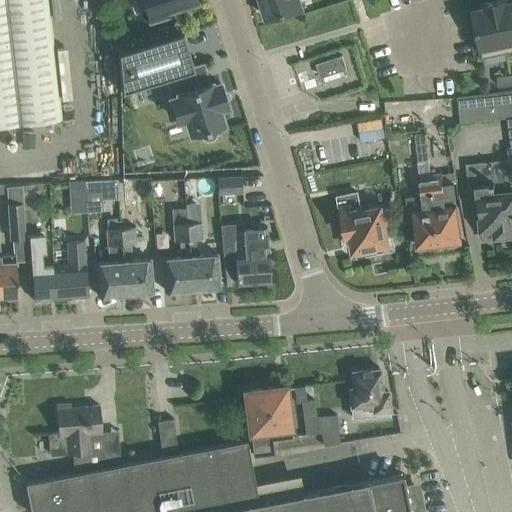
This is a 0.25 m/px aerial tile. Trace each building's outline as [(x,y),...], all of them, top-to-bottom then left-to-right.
[(48,0),(0,0),(0,125),(62,118),(48,0)] [(143,0),(150,19),(168,14),(167,9),(197,0),(196,0),(143,0)] [(267,17),(303,6),(300,0),(261,0),(267,17)] [(511,1),(507,2),(506,0),(500,0),(496,1),(506,52),(511,51),(511,1)] [(483,57),(506,52),(496,1),(485,3),(485,6),(486,7),(473,9),(483,57)] [(194,66),(182,29),(117,49),(119,90),(166,76),(172,96),(171,97),(177,120),(186,117),(191,132),(199,130),(200,134),(201,136),(201,137),(202,138),(204,139),(205,140),(206,140),(208,140),(209,140),(211,140),(212,140),(213,139),(214,138),(215,137),(216,135),(217,134),(217,132),(217,131),(216,129),(215,125),(223,122),(218,107),(227,105),(220,82),(211,84),(211,82),(209,82),(203,63),(194,66)] [(342,55),(317,63),(321,76),(346,68),(342,55)] [(511,84),(511,74),(498,76),(499,86),(511,84)] [(461,122),(509,117),(511,116),(511,90),(459,97),(461,122)] [(380,116),(357,121),(361,135),(383,130),(380,116)] [(35,130),(22,131),(23,142),(35,141),(35,130)] [(435,207),(429,162),(425,133),(416,134),(420,176),(422,194),(407,196),(408,212),(413,211),(417,245),(439,242),(438,231),(440,230),(438,219),(435,219),(433,208),(435,207)] [(493,161),(467,164),(468,170),(470,190),(475,190),(475,185),(494,183),(495,190),(511,188),(511,159),(508,160),(493,161)] [(461,239),(457,204),(452,160),(429,162),(435,207),(433,208),(435,219),(438,219),(440,230),(438,231),(439,242),(461,239)] [(241,175),(217,176),(219,194),(242,192),(241,175)] [(150,181),(118,182),(119,208),(150,207),(150,181)] [(22,184),(25,220),(37,220),(35,183),(22,184)] [(511,188),(495,190),(494,183),(475,185),(475,190),(477,201),(479,200),(483,238),(497,237),(497,235),(511,233),(511,188)] [(26,237),(25,220),(22,184),(6,186),(9,238),(26,237)] [(84,185),(85,211),(102,210),(101,184),(84,185)] [(71,212),(85,211),(84,185),(69,186),(71,212)] [(389,243),(385,224),(382,205),(361,209),(358,192),(338,196),(346,235),(347,235),(346,234),(350,233),(354,250),(389,243)] [(192,287),(188,221),(186,221),(185,206),(171,207),(174,240),(179,239),(180,255),(162,256),(165,289),(192,287)] [(217,252),(197,254),(196,238),(203,238),(201,220),(188,221),(192,287),(220,285),(217,252)] [(150,257),(131,259),(130,244),(136,243),(134,225),(121,226),(125,292),(153,290),(150,257)] [(98,294),(125,292),(121,226),(105,228),(107,260),(95,261),(98,294)] [(235,252),(236,264),(237,284),(271,282),(267,226),(242,227),(244,251),(235,252)] [(56,298),(53,265),(43,266),(42,250),(47,249),(45,233),(29,234),(34,299),(56,298)] [(56,298),(61,297),(88,295),(84,239),(67,240),(69,264),(53,265),(56,298)] [(1,253),(0,242),(0,293),(18,292),(15,252),(1,253)] [(382,390),(380,368),(352,371),(353,388),(349,388),(352,417),(390,414),(388,390),(382,390)] [(292,435),(288,404),(285,384),(245,389),(251,438),(253,454),(274,452),(273,438),(292,435)] [(318,432),(316,415),(313,385),(295,387),(297,401),(302,400),(306,433),(318,432)] [(59,432),(50,433),(52,454),(73,453),(74,468),(120,459),(120,451),(104,452),(100,404),(71,407),(70,403),(56,404),(59,432)] [(316,415),(318,432),(322,432),(324,443),(340,441),(337,414),(316,415)] [(174,418),(157,420),(158,421),(162,451),(161,451),(162,452),(178,450),(178,449),(177,449),(173,420),(174,419),(174,418)] [(247,439),(26,482),(31,511),(42,511),(107,500),(109,511),(409,511),(418,509),(413,483),(404,485),(401,473),(259,501),(247,439)]
